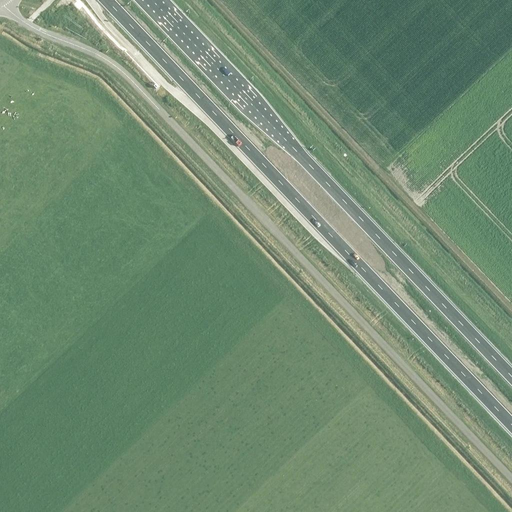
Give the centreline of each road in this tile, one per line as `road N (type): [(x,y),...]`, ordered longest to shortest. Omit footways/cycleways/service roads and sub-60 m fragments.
road 1 (unclassified): [(511,477),(148,97),(0,4)]
road 2 (trunk): [(100,0),(511,429)]
road 3 (trunk): [(511,373),(152,0)]
